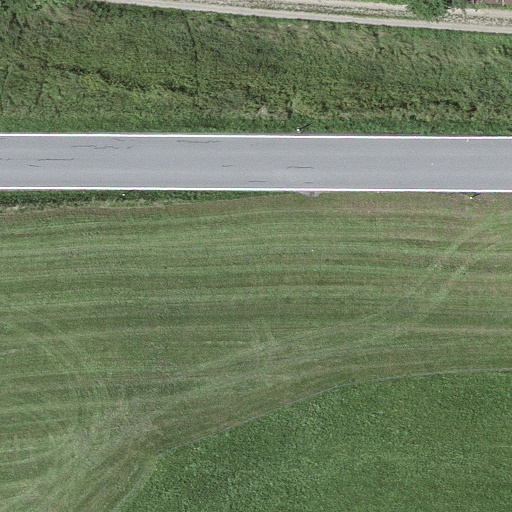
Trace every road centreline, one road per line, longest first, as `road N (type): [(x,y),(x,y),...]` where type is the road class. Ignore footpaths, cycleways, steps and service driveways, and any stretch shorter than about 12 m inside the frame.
road 1 (tertiary): [(0,165),(511,165)]
road 2 (track): [(511,24),(163,0)]
